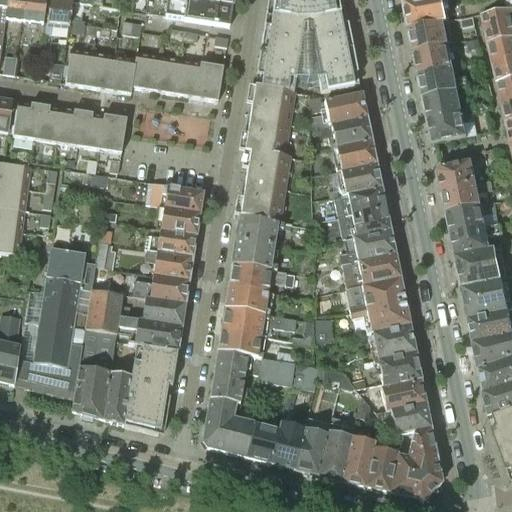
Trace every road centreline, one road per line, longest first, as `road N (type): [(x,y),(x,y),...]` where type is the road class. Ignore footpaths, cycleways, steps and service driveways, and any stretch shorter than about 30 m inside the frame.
road 1 (tertiary): [(478,505),(375,0)]
road 2 (residential): [(228,171),(179,476)]
road 3 (tertiary): [(0,434),(179,476)]
road 4 (residential): [(256,0),(228,171)]
road 5 (tertiary): [(179,476),(327,511)]
